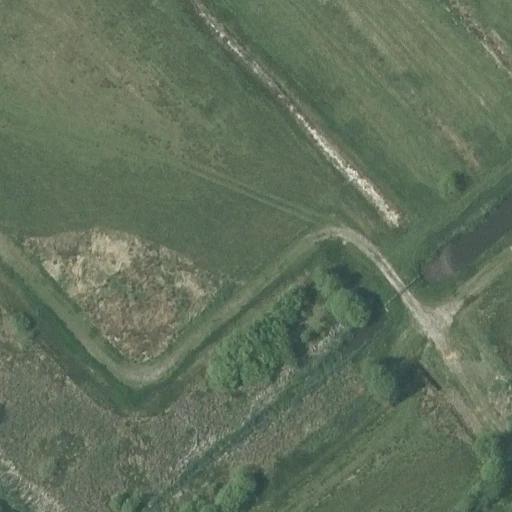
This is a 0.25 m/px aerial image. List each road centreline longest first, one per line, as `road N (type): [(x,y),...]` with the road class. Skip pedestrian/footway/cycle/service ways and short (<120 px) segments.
road 1 (track): [(511,439),(360,244),(327,236),(160,374),(120,375),(0,246)]
road 2 (track): [(277,511),(408,401),(403,362),(430,328),(511,259)]
